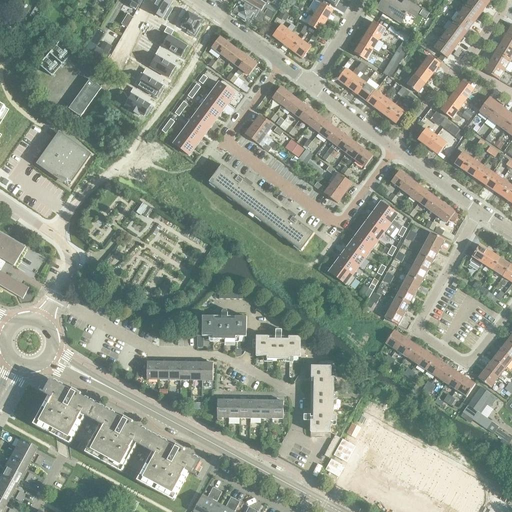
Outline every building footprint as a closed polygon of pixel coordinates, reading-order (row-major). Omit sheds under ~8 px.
[(35,19),(46,2),(43,0),(19,0),(15,7),(35,19)] [(130,7),(136,10),(141,0),(130,0),(133,2),(130,7)] [(167,0),(158,0),(151,12),(162,19),(163,18),(166,20),(172,10),(169,8),(172,2),(167,0)] [(268,9),(264,7),(266,4),(259,0),(243,0),(243,1),(242,0),(239,6),(246,10),(250,5),(266,14),(267,11),(268,9)] [(259,0),(266,4),(264,7),(268,9),(267,11),(266,14),(263,19),(270,23),(283,0),(259,0)] [(314,0),(321,4),(328,8),(331,4),(336,7),(339,0),(314,0)] [(415,17),(420,9),(406,0),(404,0),(402,5),(397,2),(397,1),(394,0),(382,0),(377,9),(401,23),(408,13),(415,17)] [(469,0),(466,5),(480,15),(486,7),(476,0),(469,0)] [(321,4),(315,14),(327,22),(333,11),(328,8),(321,4)] [(263,19),(266,14),(250,5),(246,10),(239,6),(238,7),(237,7),(232,14),(249,24),(256,11),(258,13),(257,14),(260,16),(260,17),(263,19)] [(287,5),(284,10),(289,13),(292,7),(287,5)] [(460,13),(474,23),(480,15),(466,5),(460,13)] [(286,22),(290,15),(281,10),(277,17),(286,22)] [(188,12),(179,26),(188,31),(187,33),(195,38),(200,29),(198,28),(203,20),(188,12)] [(126,25),(131,15),(127,13),(123,23),(126,25)] [(454,21),(467,32),(474,23),(460,13),(454,21)] [(327,22),(315,14),(308,25),(320,32),(327,22)] [(447,30),(461,40),(467,32),(454,21),(447,30)] [(385,29),(373,22),(367,33),(379,40),(385,29)] [(273,37),(283,44),(292,33),(292,32),(295,28),(291,24),(287,29),(282,25),(280,28),(273,23),(271,27),(277,31),(273,37)] [(511,24),(509,30),(502,26),(500,30),(511,37),(511,24)] [(305,36),(309,28),(305,25),(300,33),(305,36)] [(106,33),(98,28),(81,57),(121,81),(130,66),(97,47),(106,33)] [(441,39),(454,50),(461,40),(447,30),(441,39)] [(498,34),(504,38),(501,43),(511,49),(511,37),(500,30),(498,34)] [(302,40),(293,51),(302,59),(311,47),(319,34),(315,32),(310,39),(308,44),(302,40)] [(293,51),(302,40),(292,33),(283,44),(293,51)] [(361,43),(373,50),(379,40),(367,33),(361,43)] [(161,46),(158,51),(173,60),(176,55),(181,58),(187,47),(169,36),(163,47),(161,46)] [(221,56),(230,44),(220,37),(211,48),(221,56)] [(434,47),(448,58),(454,50),(441,39),(434,47)] [(375,48),(378,51),(384,42),(380,40),(375,48)] [(399,55),(403,49),(406,43),(403,41),(395,53),(399,55)] [(52,76),(72,52),(60,42),(40,65),(52,76)] [(366,61),(373,50),(361,43),(354,53),(366,61)] [(491,45),(489,48),(510,61),(511,58),(511,49),(501,43),(498,49),(491,45)] [(230,44),(221,56),(230,63),(239,51),(230,44)] [(493,56),(490,62),(505,71),(510,61),(489,48),(487,52),(493,56)] [(157,57),(150,68),(169,78),(173,70),(175,67),(170,65),(173,60),(158,51),(155,56),(157,57)] [(239,51),(230,63),(239,69),(248,57),(239,51)] [(377,55),(388,62),(389,60),(378,53),(377,55)] [(416,62),(407,55),(405,58),(414,65),(416,62)] [(422,66),(433,74),(440,65),(429,56),(422,66)] [(248,57),(239,69),(249,77),(258,65),(248,57)] [(419,70),(414,76),(426,84),(433,74),(422,66),(417,62),(414,67),(419,70)] [(499,80),(505,71),(490,62),(486,67),(480,63),(478,67),(499,80)] [(358,95),(366,84),(360,79),(368,68),(364,65),(360,71),(356,76),(347,87),(358,95)] [(347,87),(356,76),(347,69),(338,80),(347,87)] [(145,76),(138,87),(156,97),(163,86),(158,84),(161,79),(146,70),(143,75),(145,76)] [(203,76),(199,81),(203,84),(207,79),(203,76)] [(244,82),(234,76),(230,81),(240,88),(244,82)] [(407,85),(418,94),(426,84),(414,76),(407,85)] [(467,76),(461,83),(455,91),(467,99),(474,90),(473,89),(478,83),(473,80),(473,81),(467,76)] [(81,117),(102,88),(90,80),(69,109),(81,117)] [(199,81),(195,87),(199,90),(203,84),(199,81)] [(220,83),(213,92),(229,103),(235,94),(220,83)] [(367,102),(376,91),(366,84),(358,95),(367,102)] [(272,98),(282,105),(290,94),(281,87),(272,98)] [(406,90),(402,88),(398,94),(401,97),(406,90)] [(132,95),(126,106),(129,108),(128,110),(139,116),(140,114),(144,117),(150,106),(146,103),(149,98),(133,89),(130,94),(132,95)] [(416,98),(406,90),(401,97),(404,99),(402,101),(409,106),(416,98)] [(377,110),(385,98),(376,91),(367,102),(377,110)] [(448,101),(459,109),(467,99),(455,91),(448,101)] [(229,103),(213,92),(207,101),(222,112),(229,103)] [(194,96),(190,93),(186,99),(190,102),(194,96)] [(291,113),(300,101),(290,94),(282,105),(280,108),(283,111),(285,108),(291,113)] [(495,102),(489,98),(479,112),(488,118),(503,98),(499,96),(495,102)] [(385,98),(377,110),(386,117),(395,105),(385,98)] [(507,101),(503,98),(488,118),(497,125),(507,111),(502,107),(507,101)] [(186,107),(190,102),(186,99),(182,104),(186,107)] [(201,109),(216,121),(222,112),(207,101),(201,109)] [(300,101),(291,113),(301,120),(309,108),(300,101)] [(459,109),(448,101),(441,111),(452,119),(459,109)] [(404,113),(395,105),(386,117),(396,124),(404,113)] [(0,106),(0,126),(9,112),(0,106)] [(310,126),(318,115),(309,108),(301,120),(310,126)] [(194,119),(209,130),(211,127),(216,121),(201,109),(196,115),(194,119)] [(464,113),(471,118),(473,114),(467,109),(464,113)] [(431,110),(428,115),(432,119),(436,114),(431,110)] [(511,114),(507,111),(497,125),(505,131),(511,122),(511,114)] [(181,115),(177,112),(173,117),(177,120),(181,115)] [(471,118),(464,113),(462,116),(468,121),(471,118)] [(260,115),(259,116),(253,125),(267,135),(274,125),(260,115)] [(318,115),(310,126),(319,133),(327,122),(318,115)] [(187,128),(202,139),(209,130),(194,119),(187,128)] [(174,123),(170,120),(166,126),(170,129),(174,123)] [(284,121),(282,124),(280,127),(285,130),(289,125),(284,121)] [(328,140),(336,129),(327,122),(319,133),(328,140)] [(259,145),(267,135),(253,125),(245,135),(259,145)] [(166,134),(170,129),(166,126),(162,131),(166,134)] [(290,126),(286,131),(290,135),(294,129),(290,126)] [(281,136),(283,132),(277,127),(274,131),(281,136)] [(181,136),(196,148),(202,139),(187,128),(181,136)] [(327,153),(331,156),(335,150),(346,136),(336,129),(328,140),(333,144),(331,147),(327,153)] [(428,148),(436,137),(426,129),(418,140),(428,148)] [(58,134),(38,162),(71,185),(90,157),(58,134)] [(189,156),(196,148),(181,136),(174,145),(189,156)] [(346,154),(355,142),(346,136),(335,150),(339,153),(341,150),(346,154)] [(436,137),(428,148),(438,155),(446,144),(436,137)] [(304,145),(308,148),(312,142),(309,139),(304,145)] [(285,148),(298,158),(304,150),(291,140),(285,148)] [(355,142),(346,154),(355,161),(364,149),(355,142)] [(262,147),(269,152),(271,149),(265,144),(262,147)] [(302,162),(310,152),(306,149),(298,159),(302,162)] [(373,156),(364,149),(355,161),(365,168),(373,156)] [(326,162),(331,156),(327,153),(322,159),(326,162)] [(455,165),(465,171),(473,159),(463,153),(455,165)] [(291,154),(283,163),(290,169),(298,159),(291,154)] [(473,159),(465,171),(474,178),(482,166),(473,159)] [(269,200),(222,165),(209,183),(211,184),(212,182),(218,186),(217,188),(228,197),(230,195),(235,198),(233,201),(255,217),(269,200)] [(482,166),(474,178),(484,185),(492,173),(482,166)] [(338,174),(329,167),(326,170),(336,178),(331,183),(345,194),(352,184),(339,174),(338,174)] [(345,167),(341,172),(344,175),(349,169),(345,167)] [(391,182),(400,189),(409,178),(399,171),(391,182)] [(492,173),(484,185),(494,191),(502,179),(492,173)] [(410,196),(418,185),(409,178),(400,189),(410,196)] [(502,179),(494,191),(503,198),(511,186),(502,179)] [(324,194),(337,204),(345,194),(331,183),(327,190),(317,182),(314,186),(324,193),(324,194)] [(45,202),(51,206),(62,189),(57,185),(45,202)] [(418,185),(410,196),(419,203),(427,192),(418,185)] [(511,203),(511,186),(503,198),(511,203)] [(428,210),(436,199),(427,192),(419,203),(428,210)] [(436,199),(428,210),(437,216),(445,205),(436,199)] [(30,200),(26,205),(37,213),(41,209),(30,200)] [(315,234),(269,200),(255,217),(278,234),(280,232),(284,235),(283,238),(294,246),(296,244),(302,248),(300,251),(302,252),(315,234)] [(148,206),(143,202),(136,212),(141,216),(142,215),(148,206)] [(381,203),(375,211),(392,223),(397,215),(381,203)] [(454,223),(459,216),(455,213),(445,205),(437,216),(435,219),(439,223),(442,220),(447,224),(450,219),(454,223)] [(149,206),(143,215),(147,218),(148,216),(152,218),(153,216),(156,211),(149,206)] [(392,223),(375,211),(369,220),(385,231),(392,223)] [(363,228),(379,240),(385,231),(369,220),(363,228)] [(392,234),(400,224),(395,220),(387,230),(392,234)] [(414,224),(410,231),(408,234),(414,238),(416,234),(414,233),(418,226),(414,224)] [(434,232),(442,236),(442,235),(452,241),(454,236),(440,228),(437,227),(434,232)] [(356,237),(372,249),(379,240),(363,228),(356,237)] [(26,247),(0,231),(0,285),(23,299),(30,288),(0,271),(2,268),(4,269),(7,265),(5,263),(6,261),(14,266),(26,247)] [(444,240),(431,233),(426,244),(438,251),(444,240)] [(350,246),(366,257),(372,249),(356,237),(350,246)] [(420,255),(432,262),(438,251),(426,244),(420,255)] [(482,263),(490,252),(480,245),(472,257),(482,263)] [(343,254),(359,266),(366,257),(350,246),(343,254)] [(490,252),(482,263),(492,270),(500,258),(490,252)] [(337,263),(353,275),(359,266),(343,254),(337,263)] [(432,262),(420,255),(414,265),(427,272),(432,262)] [(500,258),(492,270),(502,276),(510,264),(500,258)] [(346,284),(353,275),(337,263),(330,272),(346,284)] [(511,266),(510,264),(502,276),(511,282),(511,266)] [(408,276),(421,283),(427,272),(414,265),(408,276)] [(421,283),(408,276),(403,286),(415,293),(421,283)] [(475,283),(473,287),(480,291),(482,288),(475,283)] [(410,304),(415,293),(403,286),(397,297),(410,304)] [(496,298),(500,300),(504,294),(501,292),(496,298)] [(369,313),(371,308),(374,303),(376,304),(378,300),(372,297),(364,311),(369,313)] [(404,314),(410,304),(397,297),(391,307),(404,314)] [(385,318),(398,325),(404,314),(391,307),(385,318)] [(236,337),(247,337),(247,317),(228,316),(228,313),(226,310),(223,310),(222,312),(222,316),(197,316),(197,336),(213,336),(213,339),(236,340),(236,337)] [(301,357),(306,357),(306,340),(301,340),(301,337),(282,337),(282,330),(276,330),(276,336),(257,336),(256,356),(267,357),(267,359),(290,360),(290,357),(301,357)] [(394,331),(386,344),(395,350),(403,337),(394,331)] [(405,356),(413,343),(403,337),(395,350),(405,356)] [(511,343),(508,340),(501,350),(511,358),(511,343)] [(413,343),(405,356),(415,363),(423,350),(413,343)] [(425,369),(433,356),(423,350),(415,363),(425,369)] [(493,359),(505,369),(511,360),(511,358),(501,350),(493,359)] [(433,356),(425,369),(435,376),(443,363),(433,356)] [(395,360),(390,357),(386,363),(391,366),(395,360)] [(158,380),(158,359),(155,359),(154,362),(147,362),(147,380),(158,380)] [(158,359),(158,380),(169,380),(169,362),(163,362),(163,359),(158,359)] [(507,378),(501,374),(505,369),(493,359),(486,369),(498,378),(504,382),(507,378)] [(169,362),(169,380),(179,380),(180,360),(176,360),(176,362),(169,362)] [(180,360),(179,380),(190,381),(190,363),(185,362),(185,360),(180,360)] [(190,363),(190,381),(201,381),(201,360),(198,360),(197,363),(190,363)] [(201,360),(201,381),(213,381),(214,363),(206,363),(206,360),(201,360)] [(312,366),(312,378),(314,378),(314,415),(304,415),(304,421),(311,421),(311,432),(310,437),(330,438),(331,422),(333,422),(334,377),(331,377),(332,367),(335,367),(335,361),(318,361),(318,366),(312,366)] [(445,383),(453,370),(443,363),(435,376),(445,383)] [(478,378),(491,388),(498,378),(486,369),(478,378)] [(406,376),(411,379),(415,373),(410,370),(406,376)] [(453,370),(445,383),(455,389),(463,376),(453,370)] [(467,397),(475,384),(463,376),(455,389),(467,397)] [(70,390),(51,380),(49,384),(46,383),(41,392),(49,397),(34,425),(63,441),(174,501),(189,473),(197,477),(202,467),(200,466),(202,462),(183,452),(185,449),(175,443),(174,446),(131,423),(133,421),(123,415),(122,418),(80,395),(81,392),(71,387),(70,390)] [(428,382),(420,394),(424,397),(427,391),(432,385),(428,382)] [(464,412),(490,431),(496,421),(487,416),(486,418),(478,413),(485,403),(488,405),(493,399),(490,396),(491,395),(481,387),(464,412)] [(228,418),(228,397),(225,397),(225,400),(218,400),(218,418),(228,418)] [(228,397),(228,418),(239,418),(239,401),(234,400),(234,397),(228,397)] [(455,400),(450,397),(447,403),(451,405),(455,400)] [(239,401),(239,418),(250,419),(250,398),(246,398),(246,401),(239,401)] [(250,398),(250,419),(260,419),(260,401),(255,401),(255,398),(250,398)] [(260,401),(260,419),(271,419),(272,398),(268,398),(268,401),(260,401)] [(272,398),(271,419),(284,419),(284,401),(277,401),(277,398),(272,398)] [(359,441),(369,446),(362,458),(460,511),(477,511),(484,501),(474,496),(481,483),(369,422),(359,441)] [(511,437),(498,428),(494,434),(508,443),(511,437)] [(16,447),(42,462),(45,458),(35,453),(38,447),(21,438),(16,447)] [(11,456),(28,466),(31,461),(40,466),(42,462),(16,447),(11,456)] [(6,465),(33,480),(35,476),(25,471),(28,466),(11,456),(6,465)] [(1,474),(19,484),(21,479),(24,481),(24,480),(31,484),(33,480),(6,465),(1,474)] [(0,476),(0,485),(23,498),(25,494),(16,489),(19,484),(1,474),(0,476)] [(0,496),(9,502),(11,497),(21,502),(23,498),(0,485),(0,496)] [(193,511),(194,511),(205,511),(218,490),(213,487),(208,497),(203,495),(193,511)] [(222,492),(218,490),(205,511),(217,511),(221,505),(217,502),(222,492)] [(0,508),(6,511),(15,511),(16,511),(6,507),(9,502),(0,496),(0,508)] [(228,511),(236,499),(231,497),(226,507),(221,505),(217,511),(228,511)] [(234,511),(240,502),(236,499),(228,511),(234,511)]
